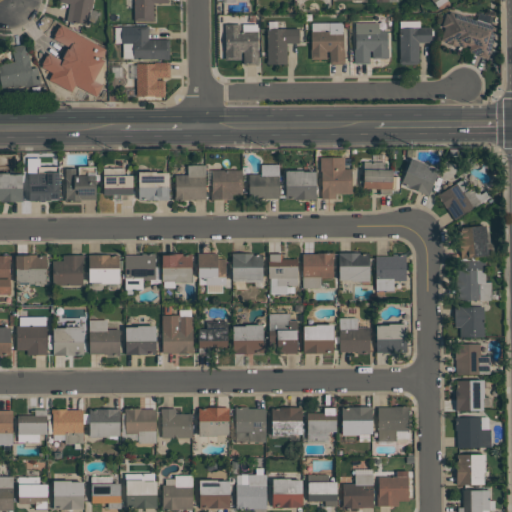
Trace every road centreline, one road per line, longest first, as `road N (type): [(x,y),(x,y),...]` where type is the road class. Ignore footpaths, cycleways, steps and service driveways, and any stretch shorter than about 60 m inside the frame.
road 1 (residential): [(0,385),(426,386)]
road 2 (residential): [(0,229),(425,232)]
road 3 (residential): [(425,232),(429,511)]
road 4 (residential): [(200,91),(465,89)]
road 5 (secondary): [(200,129),(375,127)]
road 6 (secondary): [(375,127),(511,126)]
road 7 (residential): [(198,0),(200,129)]
road 8 (secondary): [(0,129),(121,129)]
